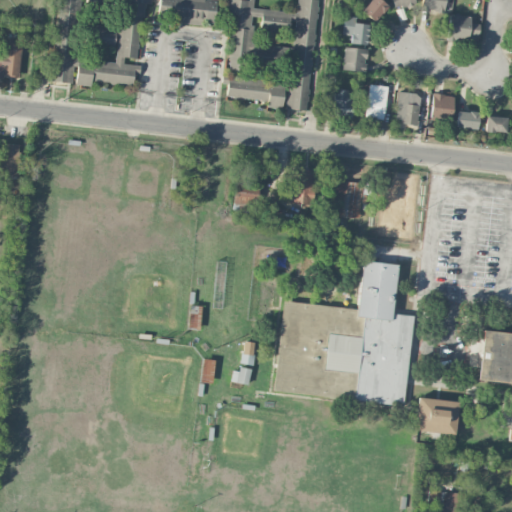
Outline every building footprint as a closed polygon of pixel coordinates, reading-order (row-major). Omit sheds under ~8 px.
[(313,0),(112,0),(86,40),(116,41),(115,62),(79,60),(81,0),(57,0),(54,81),(73,82),(73,81),(132,84),(134,37),(158,0),(163,0),(151,20),(208,22),(218,7),(207,0),(229,0),(225,100),(280,102),(286,93),(285,109),(309,110),(313,0)] [(387,6),(379,0),(369,0),(361,11),(374,22),(387,6)] [(415,3),(414,0),(393,0),(396,9),(415,3)] [(443,0),(421,0),(421,10),(443,11),(443,0)] [(446,40),(468,41),(468,36),(477,37),(478,23),(469,23),(470,15),(447,14),(446,40)] [(369,24),(354,22),(355,17),(344,16),(341,34),(350,35),(349,43),(366,45),(369,24)] [(20,42),(1,41),(1,58),(0,57),(0,76),(19,77),(20,42)] [(367,49),(345,46),(342,70),(364,72),(367,49)] [(365,119),(384,120),(386,86),(367,84),(365,119)] [(354,92),(334,89),(330,116),(349,119),(354,92)] [(416,124),(419,94),(395,92),(393,121),(416,124)] [(452,95),(431,94),(430,120),(451,121),(452,95)] [(476,114),(455,113),(455,128),(475,129),(476,114)] [(483,132),(504,132),(505,117),(484,116),(483,132)] [(19,143),(1,143),(0,158),(0,175),(18,176),(19,143)] [(312,204),(313,173),(291,173),(290,203),(312,204)] [(332,216),(359,218),(360,182),(333,181),(332,216)] [(258,185),(236,182),(233,208),(255,211),(258,185)] [(272,390),(401,403),(411,314),(390,312),(396,263),(362,259),(357,308),(282,300),(272,390)] [(258,313),(272,314),(273,277),(259,277),(258,313)] [(200,306),(188,305),(186,328),(199,329),(200,306)] [(476,379),(511,382),(511,332),(481,329),(476,379)] [(250,364),(255,343),(244,341),(239,362),(250,364)] [(211,383),(214,360),(201,359),(198,382),(211,383)] [(229,381),(246,384),(249,371),(232,367),(229,381)] [(453,434),(456,399),(416,396),(412,430),(453,434)] [(459,511),(461,492),(436,491),(436,485),(427,485),(425,511),(459,511)]
